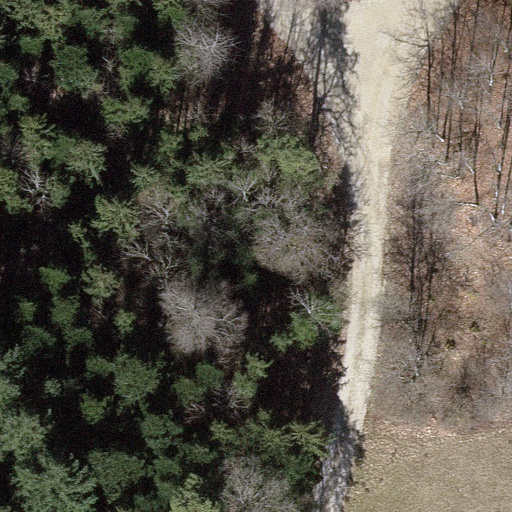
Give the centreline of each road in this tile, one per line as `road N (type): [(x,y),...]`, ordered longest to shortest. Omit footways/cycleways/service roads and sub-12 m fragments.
road 1 (track): [(376,149),(373,309),(341,511)]
road 2 (track): [(376,149),(269,0)]
road 3 (track): [(376,149),(424,25)]
